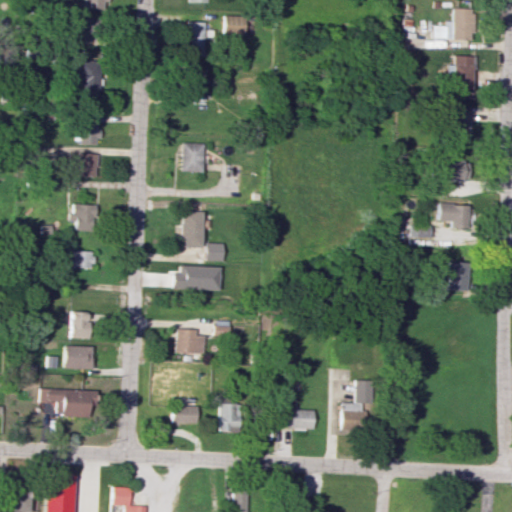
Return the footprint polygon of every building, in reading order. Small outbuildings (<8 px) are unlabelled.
[(81,0),(81,8),(104,9),(103,0),(81,0)] [(468,8),(448,7),(447,39),(467,39),(468,8)] [(220,33),(241,34),(241,15),(220,15),(220,33)] [(101,18),(80,18),(79,39),(101,39),(101,18)] [(182,55),(201,55),(202,21),(183,21),(182,55)] [(467,98),(468,55),(449,55),(447,97),(467,98)] [(97,60),(75,59),(75,96),(97,97),(97,60)] [(202,103),(203,69),(184,69),(183,103),(202,103)] [(446,107),(446,145),(464,145),(465,107),(446,107)] [(94,144),(95,115),(74,114),(73,144),(94,144)] [(176,171),(198,171),(199,142),(177,142),(176,171)] [(93,153),(66,152),(65,175),(92,176),(93,153)] [(434,159),(433,179),(463,180),(464,160),(434,159)] [(71,230),(93,230),(94,204),(67,203),(66,221),(72,221),(71,230)] [(463,203),(432,203),(432,220),(445,220),(444,227),(462,227),(463,203)] [(198,211),(177,210),(176,246),(197,247),(198,211)] [(219,242),(201,242),(201,260),(218,260),(219,242)] [(89,267),(89,250),(69,250),(68,266),(89,267)] [(465,290),(465,261),(443,261),(443,289),(465,290)] [(214,290),(215,266),(174,265),(174,273),(167,272),(167,288),(214,290)] [(85,338),(86,311),(68,310),(67,337),(85,338)] [(191,329),(172,328),(171,352),(201,353),(201,335),(191,334),(191,329)] [(88,368),(89,346),(60,345),(59,367),(88,368)] [(337,402),(335,429),(358,430),(359,402),(367,402),(368,380),(351,379),(350,402),(337,402)] [(85,416),(86,405),(92,405),(93,389),(35,388),(35,402),(52,402),(52,415),(85,416)] [(292,403),(276,402),(275,427),(308,428),(309,409),(292,409),(292,403)] [(214,430),(235,431),(236,403),(215,403),(214,430)] [(193,404),(168,405),(168,423),(193,422),(193,404)] [(68,511),(69,475),(41,474),(40,511),(68,511)] [(1,510),(25,511),(26,486),(2,485),(1,510)] [(125,504),(126,486),(108,486),(108,504),(120,504),(119,511),(141,511),(142,505),(125,504)] [(241,511),(242,493),(228,492),(227,511),(241,511)]
